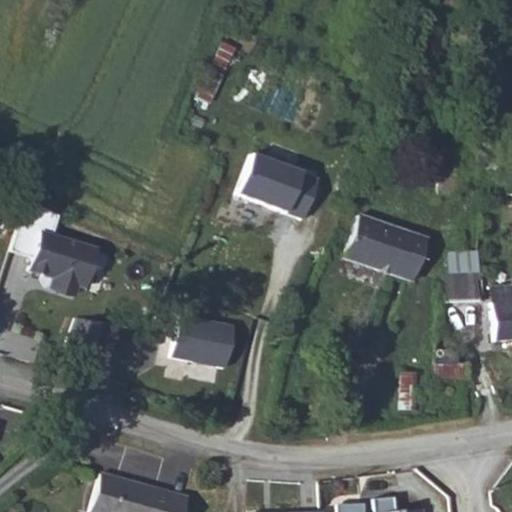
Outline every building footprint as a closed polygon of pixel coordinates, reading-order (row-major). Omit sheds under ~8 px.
[(251,153),(234,195),(300,221),(316,178),(251,153)] [(27,202),(8,252),(30,259),(26,273),(51,281),(46,294),(71,302),(76,288),(82,290),(96,248),(51,234),(57,217),(27,202)] [(414,278),(427,238),(358,214),(344,255),(414,278)] [(434,261),(435,273),(466,273),(466,261),(434,261)] [(466,273),(435,273),(435,300),(466,300),(466,273)] [(511,338),(511,284),(504,285),(506,305),(477,307),(480,341),(511,338)] [(16,317),(0,312),(0,347),(6,349),(16,317)] [(178,314),(168,357),(223,369),(233,325),(178,314)] [(71,317),(68,342),(91,345),(94,320),(71,317)] [(141,491),(95,485),(91,511),(178,511),(180,502),(152,498),(141,497),(141,491)]
